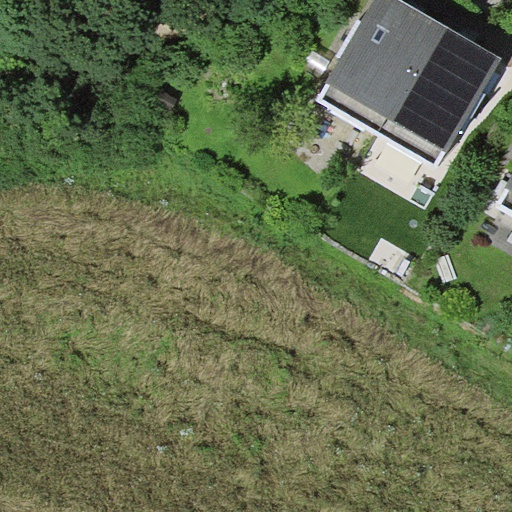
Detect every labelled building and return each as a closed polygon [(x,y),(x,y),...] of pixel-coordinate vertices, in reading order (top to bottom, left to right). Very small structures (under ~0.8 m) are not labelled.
[(328,81),(387,116),(441,22),(417,9),(401,0),(372,0),(326,82),(328,81)] [(465,36),(441,22),(387,116),(446,151),(448,151),(502,57),(465,36)] [(377,134),(387,116),(328,81),(318,99),(377,134)] [(387,116),(377,134),(436,168),(446,151),(387,116)] [(511,189),(509,188),(499,206),(511,213),(511,189)]
